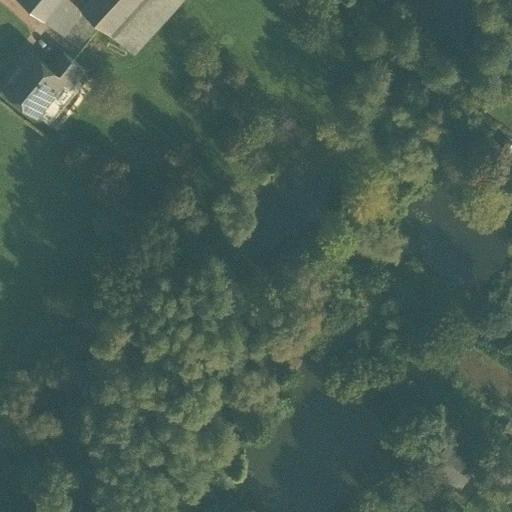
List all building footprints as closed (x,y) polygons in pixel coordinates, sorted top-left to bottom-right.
[(19,0),(43,19),(59,0),(69,0),(80,8),(87,0),(19,0)] [(80,8),(69,0),(59,0),(43,19),(62,34),(82,10),(80,8)] [(139,0),(87,0),(80,8),(82,10),(97,22),(109,32),(139,0)] [(139,0),(109,32),(129,48),(173,0),(139,0)] [(82,10),(62,34),(76,46),(97,22),(82,10)] [(186,15),(174,29),(185,38),(197,25),(186,15)] [(51,67),(31,51),(22,62),(22,67),(17,74),(12,74),(3,86),(17,97),(17,102),(25,108),(30,108),(33,111),(45,96),(51,95),(64,79),(65,79),(51,67)] [(83,69),(63,52),(51,67),(65,79),(64,79),(70,84),(83,69)] [(459,447),(445,473),(464,484),(479,458),(459,447)]
